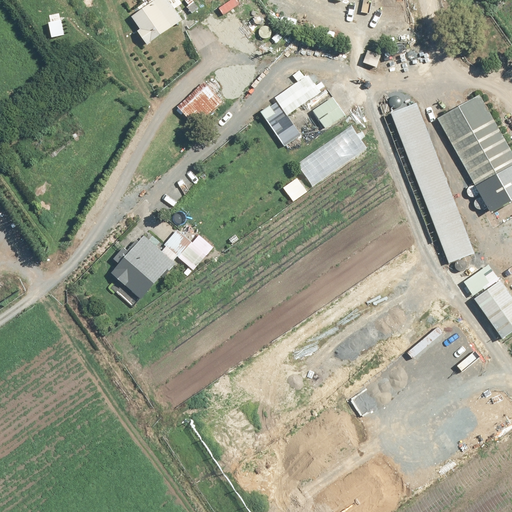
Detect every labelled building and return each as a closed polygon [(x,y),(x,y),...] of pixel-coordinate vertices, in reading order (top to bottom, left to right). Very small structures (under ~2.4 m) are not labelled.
[(165,0),(152,0),(129,16),(138,29),(134,31),(144,45),(180,20),(165,0)] [(378,56),(365,51),(361,63),(374,67),(378,56)] [(391,62),(379,59),(377,65),(389,68),(391,62)] [(205,86),(178,111),(193,127),(220,103),(205,86)] [(511,157),(478,95),(435,118),(486,212),(511,198),(511,157)] [(276,101),(259,113),(282,147),(299,135),(276,101)] [(414,103),(388,113),(446,263),(472,253),(414,103)] [(506,216),(501,207),(484,216),(488,225),(506,216)] [(511,222),(511,221),(491,231),(495,239),(511,230),(511,222)] [(115,265),(108,273),(138,300),(159,276),(161,278),(173,265),(141,236),(126,253),(121,248),(110,260),(115,265)] [(511,301),(497,280),(471,299),(499,338),(511,329),(511,301)]
